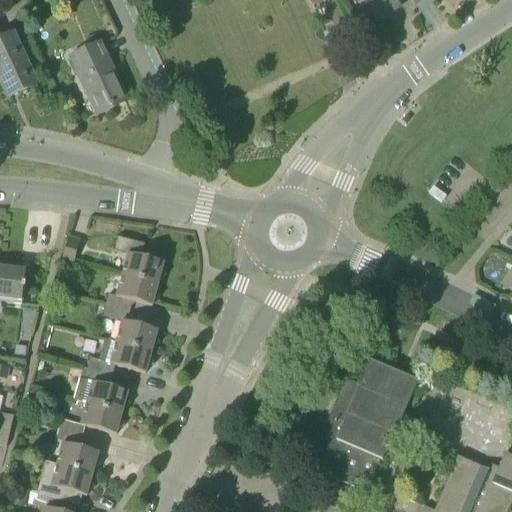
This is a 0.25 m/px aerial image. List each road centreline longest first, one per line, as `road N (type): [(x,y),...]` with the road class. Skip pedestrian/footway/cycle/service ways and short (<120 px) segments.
road 1 (residential): [(306,193),(362,110),(511,9)]
road 2 (residential): [(158,511),(274,261)]
road 3 (tertiary): [(511,333),(326,244)]
road 4 (residential): [(162,196),(167,117),(120,0)]
road 5 (tertiary): [(162,196),(98,158),(0,138)]
road 6 (tertiary): [(0,190),(162,196)]
